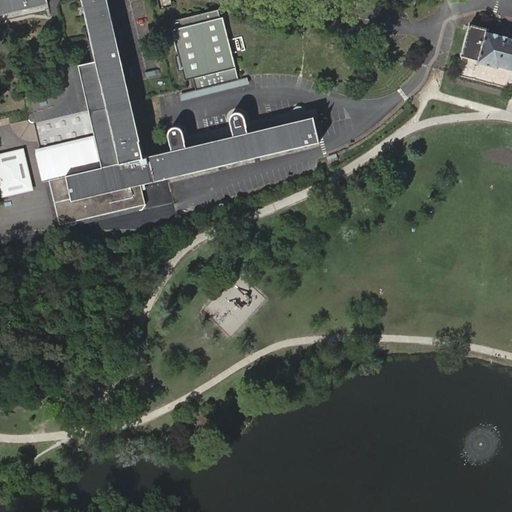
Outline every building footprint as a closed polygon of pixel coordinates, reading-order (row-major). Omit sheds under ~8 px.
[(0,0),(0,19),(46,10),(44,0),(0,0)] [(102,167),(46,180),(55,218),(143,196),(140,184),(169,177),(321,141),(315,115),(251,130),(236,134),(222,137),(186,145),(171,148),(143,155),(109,0),(81,0),(96,61),(106,104),(120,162),(102,167)] [(222,8),(171,22),(188,91),(239,77),(222,8)] [(470,24),(462,56),(478,61),(477,63),(498,68),(498,66),(511,69),(511,38),(488,32),(489,29),(470,24)] [(96,61),(77,65),(95,137),(102,167),(120,162),(106,104),(96,61)] [(234,124),(236,134),(251,130),(248,115),(246,109),(241,108),(234,110),(232,117),(234,124)] [(168,137),(171,148),(186,145),(184,137),(182,130),(180,125),(176,124),(172,124),(169,128),(167,130),(168,137)] [(95,137),(39,150),(46,180),(102,167),(95,137)] [(231,286),(216,302),(233,318),(247,303),(231,286)]
